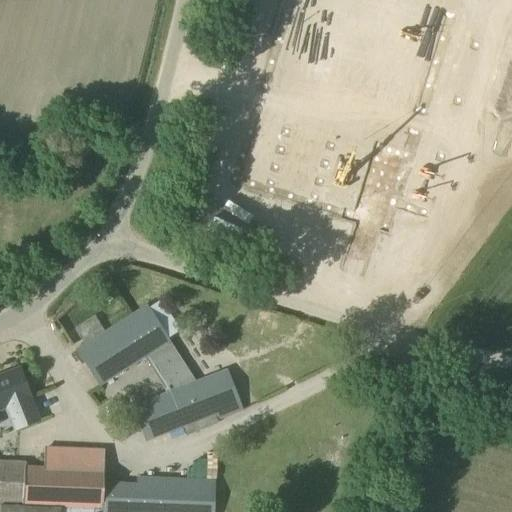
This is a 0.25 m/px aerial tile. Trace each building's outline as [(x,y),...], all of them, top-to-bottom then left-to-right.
[(289,0),(234,181),(387,228),(457,0),(289,0)] [(214,414),(240,404),(227,370),(196,382),(147,305),(76,350),(87,367),(99,386),(144,358),(167,394),(133,407),(146,441),(183,427),(186,436),(218,423),(214,414)] [(39,417),(20,368),(0,376),(0,407),(4,406),(13,428),(39,417)] [(300,388),(269,404),(274,414),(305,398),(300,388)] [(197,436),(164,445),(167,456),(200,447),(197,436)] [(104,449),(44,447),(43,468),(26,467),(26,463),(0,461),(0,511),(214,511),(216,480),(136,476),(136,485),(102,483),(104,449)]
